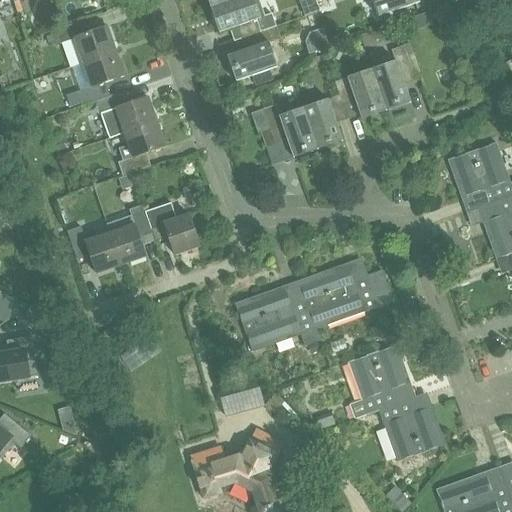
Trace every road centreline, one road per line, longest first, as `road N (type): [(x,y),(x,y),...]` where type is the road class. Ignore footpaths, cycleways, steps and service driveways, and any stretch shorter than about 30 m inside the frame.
road 1 (residential): [(511,394),(470,408),(407,219),(370,218)]
road 2 (residential): [(243,217),(198,129),(183,86),(191,66),(170,7),(158,0)]
road 3 (residential): [(243,217),(238,262),(100,310)]
road 4 (residential): [(370,218),(363,144),(423,124)]
road 5 (residential): [(370,218),(243,217)]
